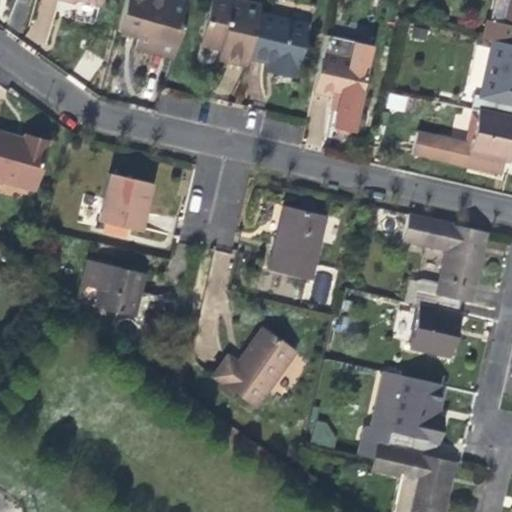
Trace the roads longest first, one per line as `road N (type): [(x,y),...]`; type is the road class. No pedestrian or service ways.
road 1 (residential): [(511,217),(225,145)]
road 2 (residential): [(225,145),(86,111),(0,49)]
road 3 (residential): [(508,435),(485,429),(511,310)]
